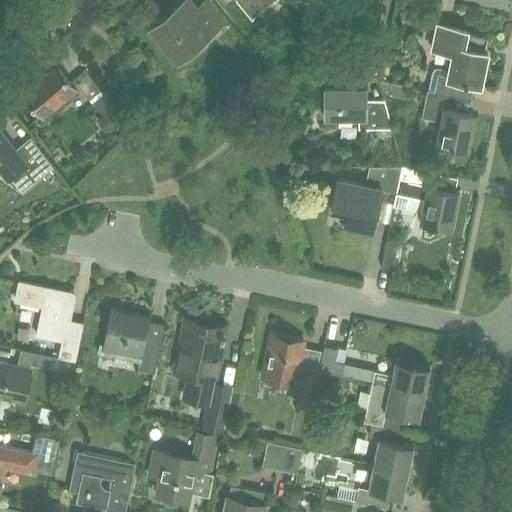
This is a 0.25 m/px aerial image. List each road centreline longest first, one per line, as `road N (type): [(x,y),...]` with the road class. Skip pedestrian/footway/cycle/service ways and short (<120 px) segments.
road 1 (residential): [(509,333),(72,243)]
road 2 (residential): [(471,511),(509,333)]
